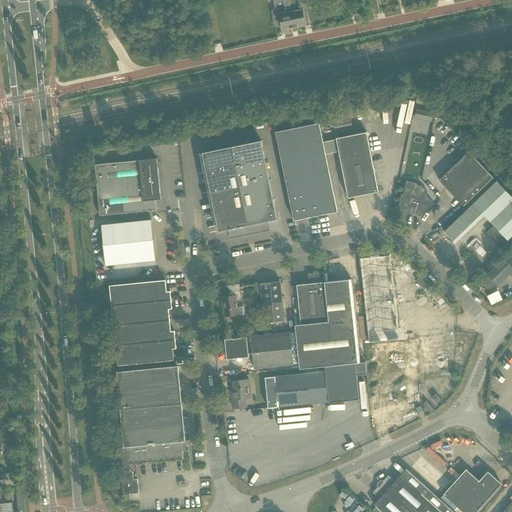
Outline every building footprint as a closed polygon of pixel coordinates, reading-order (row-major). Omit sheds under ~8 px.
[(279,14),(272,16),(274,27),(275,27),(281,26),(282,30),(293,28),(287,0),(280,0),(282,6),(278,7),(279,14)] [(296,10),(294,0),(287,0),(293,28),(305,25),(302,9),(296,10)] [(414,119),(432,122),(434,113),(416,109),(414,119)] [(275,132),(293,221),(337,212),(325,150),(332,149),(330,141),(323,142),(319,123),(275,132)] [(332,149),(338,148),(348,198),(378,192),(366,132),(336,138),(336,140),(330,141),(332,149)] [(235,166),(265,160),(261,141),(231,147),(235,166)] [(206,172),(235,166),(231,147),(202,153),(206,172)] [(446,173),(439,180),(460,203),(463,206),(493,178),(489,174),(468,152),(446,173)] [(95,165),(97,191),(153,185),(159,184),(156,159),(146,160),(146,157),(127,159),(127,162),(95,165)] [(239,186),(269,180),(265,160),(235,166),(239,186)] [(210,192),(239,186),(235,166),(206,172),(210,192)] [(243,206),(273,200),(269,180),(239,186),(243,206)] [(419,186),(416,184),(406,181),(403,195),(401,194),(401,197),(399,206),(401,207),(399,213),(408,215),(409,211),(412,212),(413,211),(419,217),(429,208),(426,205),(431,201),(425,194),(427,192),(421,185),(419,186)] [(511,235),(511,197),(496,181),(474,203),(444,232),(455,244),(484,216),(493,226),(486,233),(500,247),(507,240),(511,235)] [(97,191),(100,216),(156,210),(155,200),(160,199),(159,184),(153,185),(97,191)] [(214,212),(243,206),(239,186),(210,192),(214,212)] [(249,235),(252,234),(269,231),(267,221),(277,219),(273,200),(243,206),(249,235)] [(249,235),(243,206),(214,212),(216,221),(218,231),(228,229),(230,239),(249,235)] [(105,266),(155,260),(151,220),(101,226),(105,266)] [(511,249),(486,274),(480,280),(489,290),(490,289),(498,286),(510,274),(511,276),(511,249)] [(389,256),(360,259),(369,343),(398,339),(389,256)] [(325,283),(324,282),(323,272),(307,274),(308,284),(296,285),(301,325),(295,325),(299,369),(324,367),(355,363),(360,362),(351,280),(325,283)] [(165,280),(109,286),(111,306),(171,300),(170,291),(167,292),(165,280)] [(262,301),(254,301),(256,313),(263,312),(264,324),(284,322),(281,292),(280,282),(260,284),(261,296),(262,301)] [(237,307),(236,301),(241,300),(240,294),(239,284),(227,285),(228,296),(221,297),(222,304),(223,303),(224,317),(244,315),(243,306),(237,307)] [(171,300),(111,306),(113,326),(170,320),(168,309),(172,309),(171,300)] [(170,320),(113,326),(116,346),(175,340),(174,331),(171,331),(170,320)] [(254,369),(264,368),(293,365),(290,333),(250,337),(254,369)] [(248,357),(246,337),(224,340),(225,347),(226,347),(226,352),(226,360),(248,357)] [(175,340),(116,346),(118,366),(174,360),(173,349),(176,349),(175,340)] [(355,363),(324,367),(328,403),(359,400),(357,375),(356,373),(366,372),(365,363),(355,364),(355,363)] [(123,447),(181,442),(185,441),(178,366),(116,372),(123,447)] [(278,407),(278,408),(328,402),(325,371),(275,376),(275,377),(265,377),(268,408),(278,407)] [(233,409),(246,407),(245,399),(251,398),(249,379),(233,381),(234,390),(231,390),(232,398),(233,409)] [(128,470),(128,464),(183,459),(181,442),(123,447),(118,448),(123,494),(133,493),(138,493),(137,480),(133,480),(133,473),(130,470),(128,470)] [(384,482),(381,485),(411,511),(453,511),(408,471),(406,469),(400,475),(395,481),(388,476),(383,481),(384,482)] [(439,488),(444,493),(462,474),(457,469),(439,488)] [(479,481),(466,469),(443,495),(462,511),(475,511),(494,491),(501,484),(488,471),(479,481)] [(411,511),(381,485),(379,488),(378,487),(373,493),(379,498),(373,505),(381,511),(411,511)] [(0,493),(0,511),(11,511),(9,492),(0,493)] [(511,511),(511,496),(510,498),(511,500),(511,502),(503,511),(511,511)]
